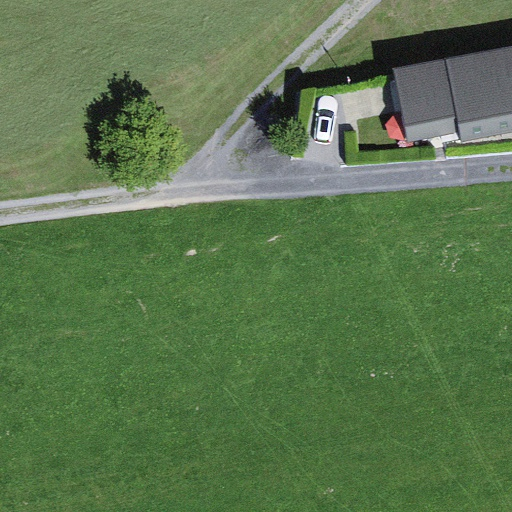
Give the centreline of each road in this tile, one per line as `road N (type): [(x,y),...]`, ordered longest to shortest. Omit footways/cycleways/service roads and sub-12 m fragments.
road 1 (track): [(0,212),(188,189),(511,167)]
road 2 (track): [(375,0),(188,189)]
